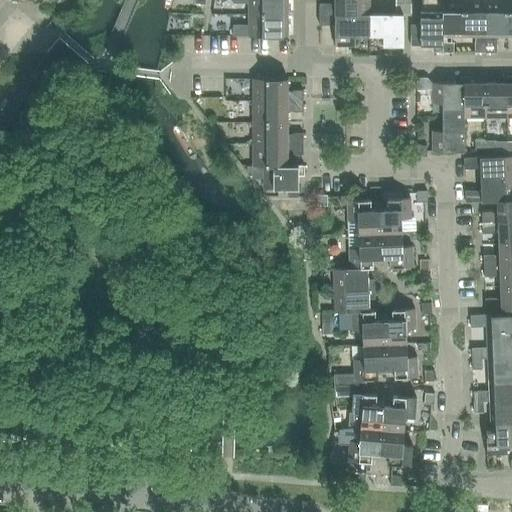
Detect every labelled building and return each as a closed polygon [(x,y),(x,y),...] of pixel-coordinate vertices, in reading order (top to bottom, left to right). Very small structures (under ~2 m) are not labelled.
[(249,3),(249,13),(288,13),(288,0),(233,0),(233,3),(249,3)] [(329,14),(335,14),(340,14),(369,14),(370,14),(370,13),(369,0),(334,0),(335,3),(319,3),(319,13),(329,13),(329,14)] [(399,0),(399,13),(403,13),(411,13),(410,0),(399,0)] [(441,0),(442,11),(443,32),(464,32),(463,0),(441,0)] [(486,52),(486,42),(486,32),(485,0),(463,0),(464,32),(464,36),(476,37),(475,42),(475,52),(486,52)] [(507,32),(507,0),(485,0),(486,32),(486,42),(486,52),(496,52),(496,32),(507,32)] [(411,46),(432,46),(432,52),(443,52),(443,43),(443,32),(442,11),(420,11),(420,25),(411,25),(411,46)] [(288,36),(288,13),(249,13),(249,24),(233,24),(233,35),(288,36)] [(329,25),(329,14),(329,13),(319,13),(319,25),(329,25)] [(369,14),(369,36),(383,36),(383,46),(403,46),(403,13),(399,13),(370,13),(370,14),(369,14)] [(355,36),(369,36),(369,14),(340,14),(335,14),(335,46),(355,46),(355,36)] [(443,43),(443,52),(453,52),(453,43),(443,43)] [(464,87),(464,116),(465,116),(486,116),(486,82),(472,82),(472,76),(463,76),(463,82),(464,87)] [(507,116),(507,76),(500,76),(500,82),(486,82),(486,116),(507,116)] [(288,78),(253,78),(253,100),(303,100),(303,89),(288,89),(288,78)] [(427,89),(426,78),(417,78),(417,89),(427,89)] [(464,87),(463,82),(432,82),(432,102),(442,102),(442,116),(464,116),(464,87)] [(303,111),(303,100),(253,100),(253,121),(288,122),(288,111),(303,111)] [(464,116),(442,116),(442,130),(433,130),(433,151),(456,151),(456,146),(465,146),(465,116),(464,116)] [(288,133),(288,122),(253,121),(253,143),(303,143),(303,133),(288,133)] [(486,141),(475,141),(475,151),(486,151),(486,141)] [(497,141),(486,141),(486,151),(497,151),(497,141)] [(264,165),(288,165),(288,164),(288,154),(303,154),(303,143),(253,143),(253,165),(264,165)] [(427,156),(427,151),(427,145),(417,145),(417,156),(427,156)] [(511,177),(511,155),(464,157),(464,168),(480,168),(480,178),(511,177)] [(305,164),(288,164),(288,165),(264,165),(264,187),(288,187),(288,196),(299,197),(299,173),(305,172),(305,164)] [(511,177),(480,178),(481,189),(465,190),(466,201),(497,200),(497,199),(511,198),(511,177)] [(427,203),(427,193),(418,193),(418,204),(427,203)] [(317,206),(327,205),(327,195),(317,195),(317,206)] [(387,203),(379,203),(380,232),(402,232),(402,218),(411,217),(411,197),(387,198),(387,203)] [(371,198),(347,199),(349,233),(358,233),(380,232),(379,203),(371,203),(371,198)] [(511,198),(497,199),(497,200),(497,210),(482,211),(482,222),(511,220),(511,198)] [(511,220),(482,222),(483,232),(498,232),(499,242),(511,241),(511,220)] [(380,232),(358,233),(349,233),(350,267),(368,267),(374,267),(374,262),(381,262),(380,232)] [(402,232),(380,232),(381,262),(389,261),(390,266),(413,265),(412,245),(403,245),(402,232)] [(511,263),(511,241),(499,242),(499,253),(483,254),(484,265),(511,263)] [(320,269),(330,268),(330,257),(320,258),(320,269)] [(430,259),(428,259),(419,260),(420,271),(430,271),(430,259)] [(511,263),(484,265),(484,276),(500,275),(501,286),(511,285),(511,263)] [(368,280),(368,267),(350,267),(333,267),(334,289),(375,288),(374,280),(368,280)] [(408,284),(427,282),(426,271),(407,272),(408,284)] [(511,307),(511,285),(501,286),(501,296),(485,297),(486,308),(511,307)] [(369,296),(375,296),(375,288),(334,289),(335,311),(352,311),(352,310),(370,310),(370,309),(369,296)] [(421,314),(432,314),(432,303),(421,303),(421,314)] [(385,343),(407,342),(406,328),(416,328),(415,307),(391,308),(391,313),(383,313),(385,343)] [(362,330),(363,344),(385,343),(383,313),(376,314),(375,309),(370,309),(370,310),(352,310),(352,311),(353,330),(362,330)] [(322,313),(323,335),(332,334),(332,313),(322,313)] [(487,336),(511,334),(511,313),(470,315),(471,327),(486,326),(487,336)] [(511,356),(511,334),(487,336),(487,347),(472,348),(472,358),(482,357),(511,356)] [(407,342),(385,343),(386,372),(394,372),(394,377),(418,376),(417,356),(407,356),(407,342)] [(378,373),(386,372),(385,343),(363,344),(363,358),(354,358),(354,373),(334,374),(334,385),(344,385),(356,384),(356,378),(378,377),(378,373)] [(511,356),(488,357),(489,379),(511,377),(511,356)] [(482,357),(472,358),(473,370),(483,369),(482,357)] [(424,370),(425,381),(434,381),(434,370),(424,370)] [(511,377),(489,379),(490,390),(473,391),(474,401),(484,401),(490,400),(511,399),(511,377)] [(345,395),(344,385),(334,385),(335,396),(345,395)] [(361,412),(360,426),(382,428),(385,399),(377,398),(377,393),(353,391),(352,411),(361,412)] [(435,394),(425,393),(424,404),(434,405),(435,394)] [(404,430),(405,416),(415,417),(417,396),(393,394),(392,399),(385,399),(382,428),(404,430)] [(491,422),(511,421),(511,399),(490,400),(491,422)] [(485,412),(484,401),(474,401),(474,413),(485,412)] [(507,444),(511,443),(511,421),(491,422),(491,432),(486,432),(487,454),(508,453),(507,444)] [(359,440),(350,439),(348,460),(372,461),(372,457),(380,457),(382,428),(360,426),(359,440)] [(404,430),(382,428),(380,457),(388,458),(388,463),(411,465),(413,444),(403,444),(404,430)] [(340,481),(365,483),(366,474),(341,471),(340,481)] [(401,486),(402,484),(402,476),(391,475),(390,485),(401,486)]
